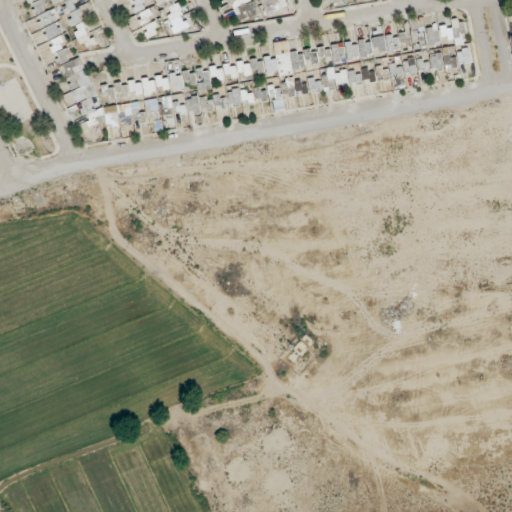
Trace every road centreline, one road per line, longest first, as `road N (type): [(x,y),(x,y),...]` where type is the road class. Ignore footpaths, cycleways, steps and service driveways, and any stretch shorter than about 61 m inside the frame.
road 1 (residential): [(511,87),(77,168),(0,191)]
road 2 (residential): [(487,0),(130,58)]
